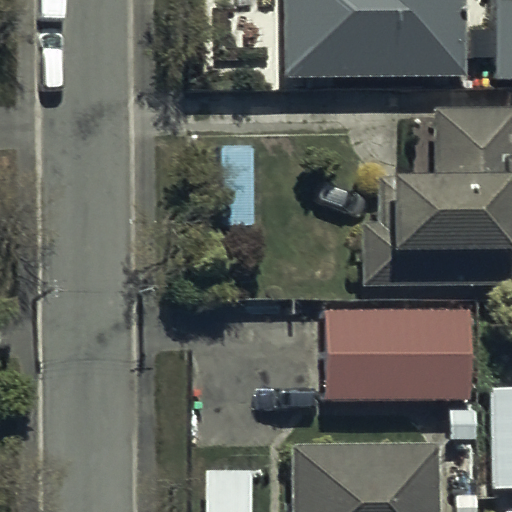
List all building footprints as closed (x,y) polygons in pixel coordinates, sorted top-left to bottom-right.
[(455,0),(275,0),(279,95),(459,89),(455,0)] [(511,7),(490,8),(490,94),(511,94),(511,7)] [(511,122),(421,123),(422,189),(373,190),(374,240),(354,240),(355,300),(511,298),(511,122)] [(459,320),(318,322),(320,417),(460,415),(459,320)] [(511,403),(482,404),(482,501),(511,501),(511,403)] [(430,511),(430,463),(281,464),(281,511),(430,511)]
